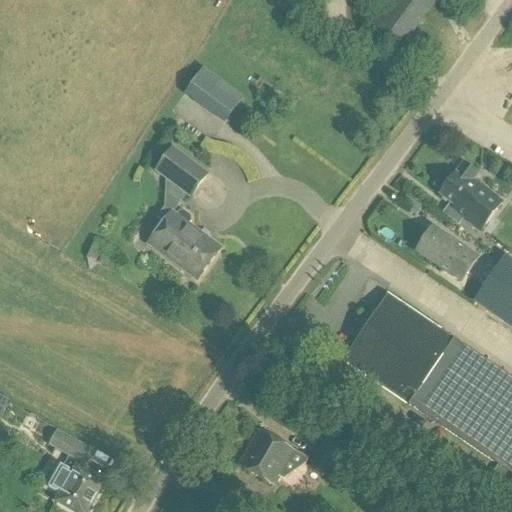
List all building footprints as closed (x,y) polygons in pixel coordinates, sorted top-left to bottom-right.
[(406,0),(385,37),(410,51),(438,0),(406,0)] [(192,93),(201,101),(185,119),(217,148),(255,107),(214,70),(192,93)] [(157,172),(168,180),(187,194),(192,198),(207,176),(172,151),(157,172)] [(455,174),(441,193),(453,202),(445,213),(459,224),(464,217),(482,231),(502,203),(472,180),(478,173),(465,163),(457,175),(455,174)] [(413,198),(407,209),(424,219),(430,208),(413,198)] [(174,217),(172,216),(172,214),(166,209),(158,221),(165,225),(148,248),(195,282),(219,250),(186,226),(189,222),(188,217),(181,212),(176,214),(174,217)] [(416,252),(460,281),(476,258),(454,244),(454,243),(431,228),(416,252)] [(88,259),(115,274),(123,260),(96,244),(88,259)] [(511,261),(504,257),(473,303),(511,328),(511,261)] [(343,362),(498,467),(489,480),(511,495),(511,379),(454,341),(388,296),(343,362)] [(57,432),(48,447),(68,458),(76,462),(81,465),(82,465),(90,451),(57,432)] [(258,433),(238,468),(274,489),(280,478),(284,480),(305,465),(308,461),(294,454),(258,433)] [(308,468),(327,479),(331,473),(343,478),(347,471),(355,454),(326,438),(308,468)] [(59,470),(48,489),(62,496),(57,505),(70,511),(88,511),(104,486),(77,471),(81,465),(76,462),(68,458),(61,471),(59,470)] [(383,511),(370,503),(363,511),(383,511)]
